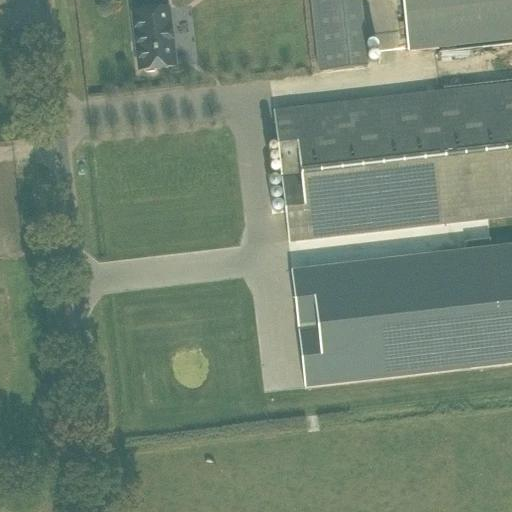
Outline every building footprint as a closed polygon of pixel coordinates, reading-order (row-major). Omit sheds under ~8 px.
[(311,0),(319,73),(367,68),(359,0),(311,0)] [(511,0),(401,0),(408,52),(511,40),(511,0)] [(156,70),(175,68),(168,9),(132,13),(139,72),(143,72),(145,74),(151,73),(154,73),(156,70)] [(511,217),(511,86),(274,114),(288,243),(511,217)] [(466,252),(290,272),(304,389),(511,365),(511,246),(491,249),(489,239),(465,242),(466,252)]
